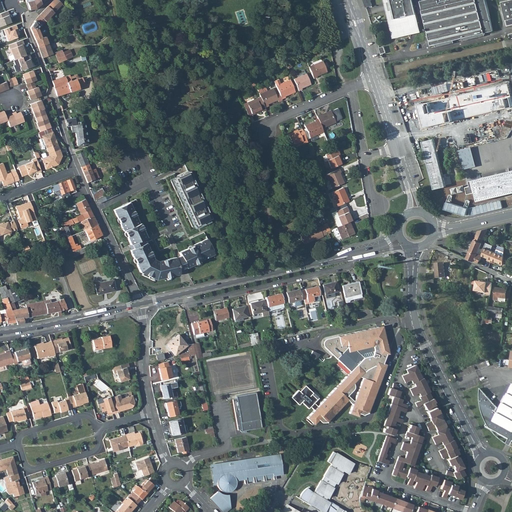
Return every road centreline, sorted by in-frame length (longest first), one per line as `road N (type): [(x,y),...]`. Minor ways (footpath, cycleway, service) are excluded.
road 1 (residential): [(186,293),(195,303),(343,267),(358,254)]
road 2 (tertiary): [(186,293),(354,254)]
road 3 (residential): [(140,304),(76,170)]
road 4 (tertiary): [(0,333),(140,304)]
road 5 (residential): [(481,456),(422,341)]
road 6 (residential): [(433,499),(385,481),(414,411)]
road 7 (residential): [(100,429),(98,450),(33,470),(18,442)]
